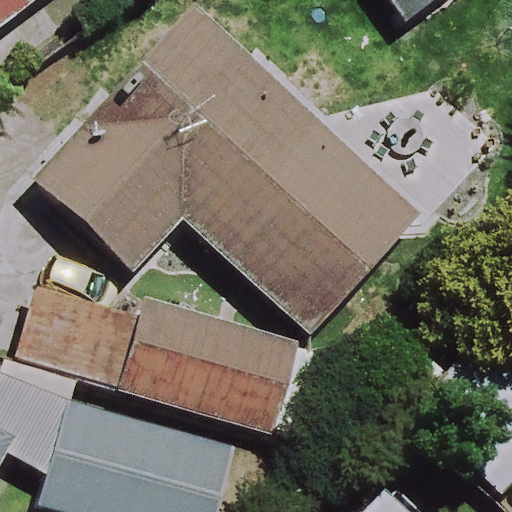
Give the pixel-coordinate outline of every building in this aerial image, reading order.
[(0,0),(0,26),(35,0),(0,0)] [(364,0),(388,31),(430,0),(364,0)] [(396,232),(169,24),(10,196),(110,288),(161,233),(288,349),(396,232)] [(16,299),(0,352),(0,369),(252,445),(278,359),(127,314),(122,331),(16,299)] [(511,481),(511,380),(464,330),(387,403),(485,507),(511,481)] [(0,469),(33,487),(54,416),(0,393),(0,469)] [(204,511),(218,465),(54,416),(33,487),(25,511),(204,511)]
